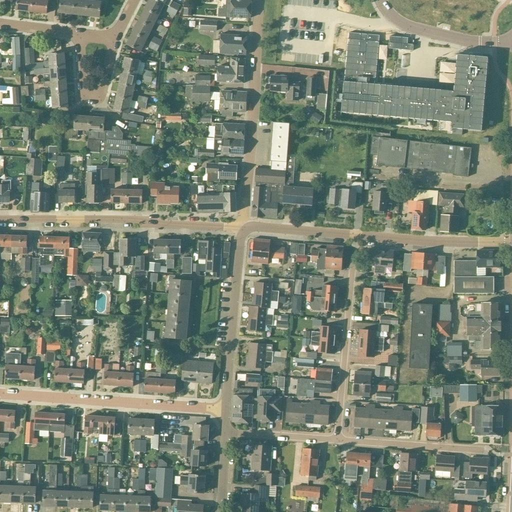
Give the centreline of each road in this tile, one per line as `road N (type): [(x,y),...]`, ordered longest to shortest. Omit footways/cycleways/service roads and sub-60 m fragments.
road 1 (residential): [(0,221),(245,231)]
road 2 (residential): [(245,231),(258,0)]
road 3 (residential): [(226,410),(0,393)]
road 4 (residential): [(337,440),(356,236)]
road 5 (residential): [(226,410),(245,231)]
road 6 (residential): [(511,241),(356,236)]
road 7 (residential): [(78,32),(82,92),(102,94),(120,27)]
road 8 (residential): [(485,451),(337,440)]
road 9 (residential): [(511,42),(412,28),(380,0)]
